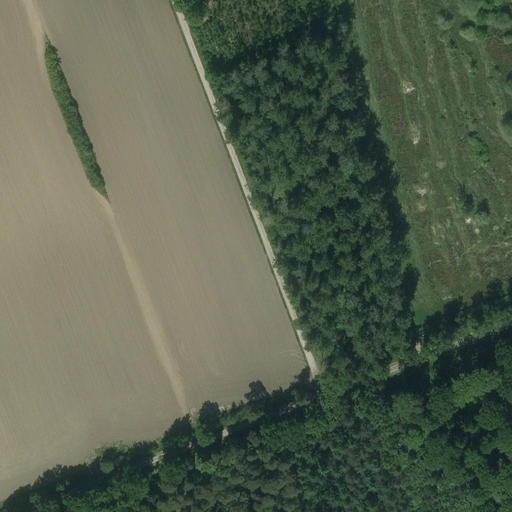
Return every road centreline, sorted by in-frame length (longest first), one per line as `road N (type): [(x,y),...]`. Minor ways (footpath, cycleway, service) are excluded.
road 1 (unclassified): [(323,395),(176,0)]
road 2 (unclassified): [(19,511),(323,395)]
road 3 (unclassified): [(323,395),(511,320)]
